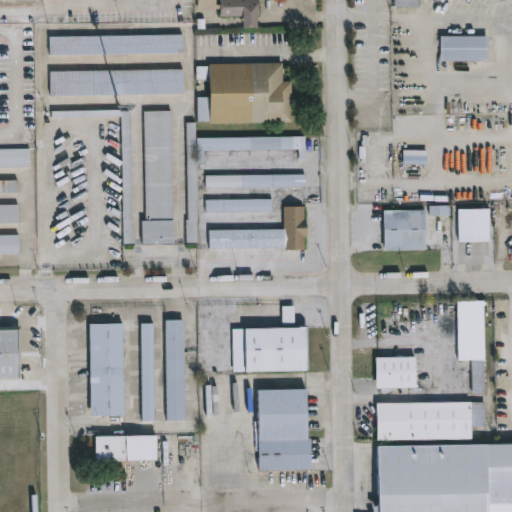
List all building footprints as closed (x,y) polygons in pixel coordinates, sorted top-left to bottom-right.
[(219,0),(219,11),(199,11),(199,0),(219,0)] [(246,28),(246,17),(222,17),(222,0),(261,0),(261,28),(246,28)] [(392,8),(392,0),(417,0),(417,8),(392,8)] [(184,36),(185,54),(51,55),(51,37),(184,36)] [(439,62),(439,37),(486,37),(486,62),(439,62)] [(294,123),(200,125),(200,98),(212,98),(212,80),(206,80),(205,65),(285,64),(285,83),(294,83),(294,123)] [(52,97),(52,72),(185,71),(185,95),(52,97)] [(122,116),(124,244),(133,244),(131,110),(53,111),(54,117),(122,116)] [(146,245),(146,112),(173,112),(173,245),(146,245)] [(307,138),(307,151),(206,153),(206,163),(198,164),(199,245),(189,246),(188,125),(197,125),(197,139),(307,138)] [(0,148),(29,148),(30,166),(0,166),(0,148)] [(401,166),(401,151),(426,151),(426,166),(401,166)] [(307,176),(307,189),(207,189),(207,176),(307,176)] [(0,182),(18,182),(19,195),(0,195),(0,182)] [(207,200),(274,200),(274,213),(207,213),(207,200)] [(450,205),(429,206),(429,216),(450,215),(450,205)] [(0,206),(20,206),(20,225),(0,225),(0,206)] [(286,207),(307,207),(307,249),(211,249),(211,231),(286,230),(286,207)] [(488,210),(488,242),(456,242),(456,210),(488,210)] [(423,211),(423,251),(382,251),(382,211),(423,211)] [(0,255),(0,237),(20,237),(20,255),(0,255)] [(486,394),(474,394),(474,361),(460,361),(459,301),(486,301),(486,394)] [(294,306),(282,306),(283,323),(295,323),(294,306)] [(168,321),(186,321),(186,421),(168,421),(168,321)] [(143,324),(156,324),(156,422),(143,422),(143,324)] [(125,416),(92,416),(91,325),(125,325),(125,416)] [(309,372),(234,372),(234,329),(308,328),(309,372)] [(21,379),(0,379),(0,329),(20,329),(21,379)] [(417,388),(379,388),(379,358),(417,357),(417,388)] [(261,470),(261,390),(311,390),(311,470),(261,470)] [(378,403),(486,402),(486,427),(474,427),(474,440),(379,440),(378,403)] [(159,437),(159,462),(96,462),(96,437),(159,437)] [(511,511),(380,511),(380,446),(511,445),(511,511)]
